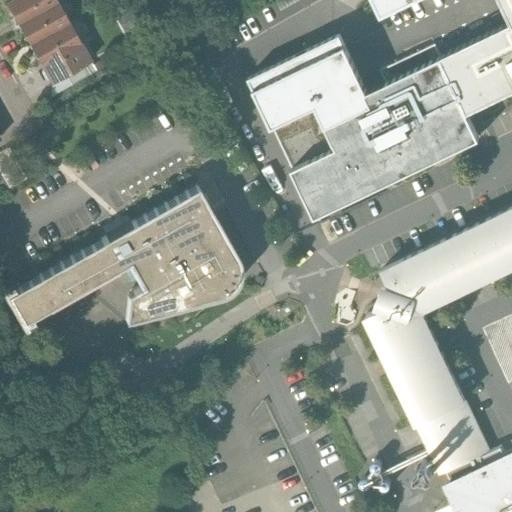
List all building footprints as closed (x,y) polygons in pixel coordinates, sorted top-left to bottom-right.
[(8,0),(6,2),(5,2),(6,3),(7,3),(17,22),(17,23),(57,1),(56,0),(55,0),(8,0)] [(371,0),(380,16),(410,0),(371,0)] [(57,1),(17,23),(18,24),(18,23),(29,43),(29,44),(69,22),(68,21),(57,2),(57,1)] [(511,19),(463,43),(491,104),(511,94),(511,19)] [(69,22),(29,44),(30,45),(30,44),(41,63),(40,64),(41,65),(42,65),(51,82),(65,74),(90,60),(80,43),(80,41),(79,42),(68,23),(69,22)] [(366,90),(348,52),(319,66),(311,48),(250,77),(316,214),(479,137),(468,115),(491,104),(463,43),(462,44),(463,45),(441,55),(435,43),(381,69),(386,81),(366,90)] [(90,60),(65,74),(71,85),(95,71),(90,60)] [(31,280),(8,292),(23,319),(46,305),(127,259),(142,282),(127,292),(124,317),(214,296),(225,291),(237,280),(239,263),(235,254),(195,184),(31,280)] [(511,205),(382,268),(392,289),(387,291),(386,291),(383,299),(384,299),(386,305),(366,314),(441,472),(446,469),(489,449),(423,311),(425,307),(511,265),(511,205)] [(12,341),(0,346),(0,391),(32,376),(12,341)] [(511,511),(511,450),(507,453),(502,443),(489,449),(446,469),(451,479),(446,482),(455,500),(443,511),(511,511)] [(380,454),(366,461),(354,478),(361,492),(381,494),(396,487),(380,454)] [(427,454),(411,462),(420,480),(436,473),(427,454)]
